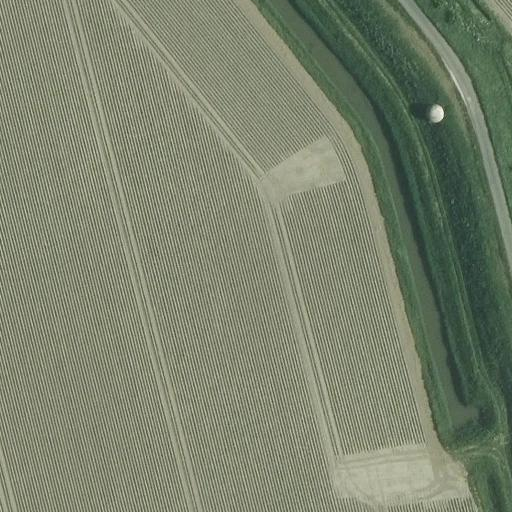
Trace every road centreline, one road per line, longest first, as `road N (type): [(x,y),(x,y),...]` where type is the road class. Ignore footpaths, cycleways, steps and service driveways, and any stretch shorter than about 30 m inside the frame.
road 1 (track): [(328,0),(409,113),(461,262),(511,486)]
road 2 (unclassified): [(511,265),(457,71),(404,0)]
